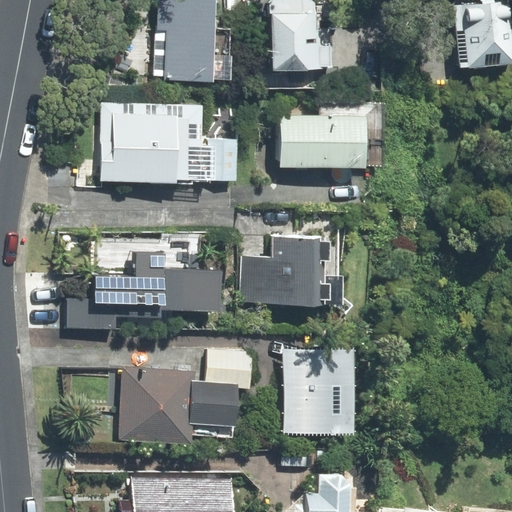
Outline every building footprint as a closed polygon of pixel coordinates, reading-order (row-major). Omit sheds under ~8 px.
[(206,0),(164,0),(159,78),(200,81),(206,0)] [(304,7),(261,8),(261,87),(307,87),(307,68),(315,68),(315,51),(310,51),(310,35),(304,35),(304,7)] [(497,9),(446,13),(450,70),(501,66),(497,9)] [(177,183),(181,120),(104,115),(100,179),(177,183)] [(352,121),(268,121),(268,167),(352,168),(352,121)] [(229,142),(205,140),(202,182),(227,184),(229,142)] [(321,237),(271,236),(270,260),(248,260),(246,308),(318,310),(321,237)] [(203,312),(204,273),(147,272),(148,257),(123,257),(123,282),(89,280),(88,302),(66,301),(65,325),(104,327),(104,315),(149,317),(149,310),(203,312)] [(187,374),(116,369),(111,442),(182,447),(183,428),(222,431),(225,388),(240,389),(243,352),(202,350),(199,384),(186,383),(187,374)] [(274,352),(274,436),(342,436),(342,352),(274,352)] [(281,511),(342,511),(342,482),(308,482),(309,493),(292,493),(292,501),(281,511)] [(220,511),(221,491),(131,490),(130,511),(220,511)]
